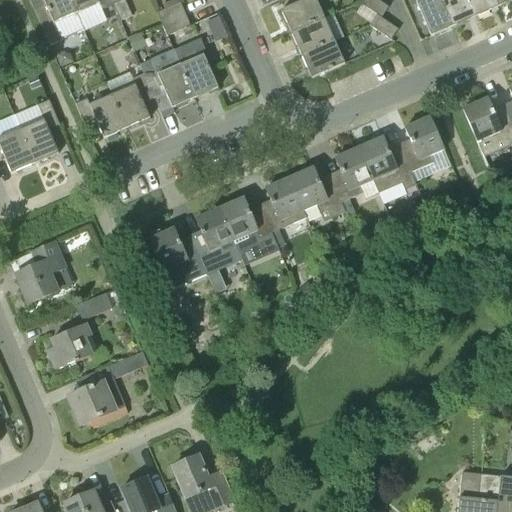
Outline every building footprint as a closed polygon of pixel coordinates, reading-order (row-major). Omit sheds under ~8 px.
[(52,24),(76,14),(69,0),(41,0),(45,7),(33,12),(49,46),(60,41),(52,24)] [(112,5),(110,0),(69,0),(76,14),(98,4),(101,10),(112,5)] [(122,0),(110,0),(112,5),(120,22),(130,17),(122,0)] [(165,10),(178,4),(176,0),(175,0),(163,5),(165,10)] [(290,35),(323,20),(314,0),(307,0),(280,12),(290,35)] [(387,9),(374,0),(362,0),(359,4),(376,16),(380,19),(387,9)] [(430,37),(452,27),(440,0),(425,0),(415,4),(430,37)] [(440,0),(452,27),(475,17),(467,0),(440,0)] [(467,0),(475,17),(497,7),(494,0),(467,0)] [(161,26),(184,15),(179,4),(178,4),(165,10),(156,14),(161,26)] [(184,15),(161,26),(166,37),(189,26),(184,15)] [(397,30),(380,19),(376,16),(369,26),(390,41),(397,30)] [(227,38),(218,18),(206,23),(215,43),(227,38)] [(300,56),(333,42),(323,20),(290,35),(300,56)] [(145,47),(140,34),(128,39),(133,52),(145,47)] [(333,42),(300,56),(310,79),(343,65),(333,42)] [(175,54),(194,99),(216,89),(197,45),(175,54)] [(194,99),(175,54),(173,50),(139,66),(141,70),(154,99),(164,94),(171,109),(194,99)] [(73,64),(68,51),(55,55),(59,69),(73,64)] [(142,104),(154,99),(141,70),(140,70),(142,75),(132,80),(129,74),(106,84),(112,96),(127,129),(148,119),(142,104)] [(31,92),(41,88),(37,78),(27,82),(31,92)] [(103,139),(127,129),(112,96),(89,107),(86,100),(74,106),(85,129),(96,124),(103,139)] [(511,146),(511,131),(504,112),(493,117),(486,101),(461,111),(476,144),(483,159),(511,146)] [(19,131),(34,165),(57,155),(47,131),(58,126),(48,102),(36,107),(43,121),(19,131)] [(400,150),(410,174),(432,165),(429,159),(443,152),(428,118),(403,130),(410,146),(400,150)] [(34,165),(19,131),(0,139),(0,150),(0,151),(11,175),(34,165)] [(410,174),(400,150),(388,156),(381,139),(358,150),(377,195),(400,185),(403,191),(415,186),(410,174)] [(377,195),(358,150),(334,160),(341,176),(330,181),(340,204),(341,204),(345,214),(346,217),(354,214),(348,201),(361,195),(359,189),(372,184),(377,195)] [(340,204),(330,181),(319,186),(312,169),(288,180),(302,214),(316,208),(323,223),(345,214),(341,204),(340,204)] [(290,219),(302,214),(288,180),(264,190),(271,207),(260,212),(270,235),(292,225),(290,219)] [(270,235),(260,212),(249,216),(242,200),(218,211),(233,244),(238,255),(261,245),(264,251),(275,246),(270,235)] [(241,262),(238,255),(233,244),(218,211),(194,221),(201,237),(190,242),(201,265),(206,277),(241,262)] [(201,265),(190,242),(180,246),(173,230),(148,241),(163,275),(177,269),(180,274),(201,265)] [(27,306),(58,292),(52,276),(66,270),(55,243),(30,253),(36,267),(14,276),(27,306)] [(318,296),(308,284),(297,292),(306,305),(318,296)] [(81,322),(111,310),(105,295),(75,307),(81,322)] [(55,372),(93,356),(86,340),(92,338),(87,324),(49,340),(53,351),(47,354),(55,372)] [(197,341),(191,328),(181,332),(187,346),(197,341)] [(142,354),(107,368),(112,378),(113,381),(138,371),(147,367),(142,354)] [(115,413),(103,385),(102,382),(66,397),(79,429),(115,413)] [(207,478),(198,457),(171,468),(185,501),(205,493),(212,511),(213,511),(234,503),(221,471),(207,478)] [(477,500),(480,475),(461,473),(458,498),(456,511),(495,511),(496,502),(477,500)] [(511,511),(511,478),(480,475),(477,500),(496,502),(495,511),(511,511)] [(154,500),(146,480),(120,490),(128,511),(174,511),(168,495),(154,500)] [(101,511),(93,493),(63,505),(65,511),(101,511)]
